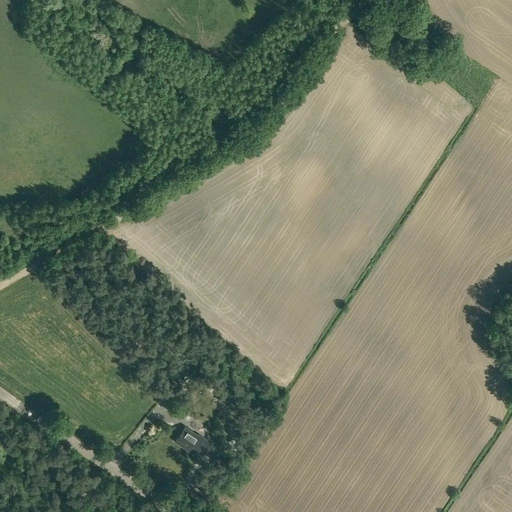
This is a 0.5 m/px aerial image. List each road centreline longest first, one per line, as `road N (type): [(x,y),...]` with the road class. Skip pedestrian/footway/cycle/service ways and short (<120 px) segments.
road 1 (track): [(367,0),(345,17),(283,108),(0,284)]
road 2 (unclassified): [(174,511),(0,393)]
